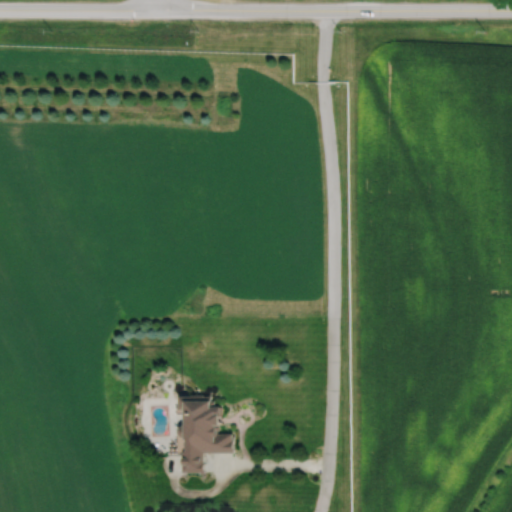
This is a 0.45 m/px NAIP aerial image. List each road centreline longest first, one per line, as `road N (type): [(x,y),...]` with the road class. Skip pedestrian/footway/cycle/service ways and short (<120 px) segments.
road 1 (tertiary): [(176,9),(511,10)]
road 2 (residential): [(0,9),(176,9)]
